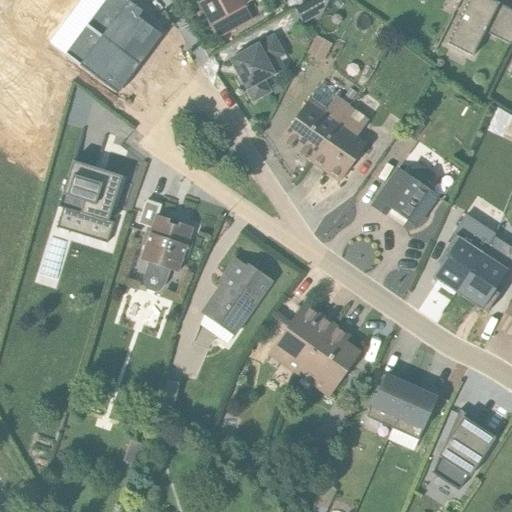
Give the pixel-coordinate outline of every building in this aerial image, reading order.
[(205,0),(197,5),(217,40),(217,41),(251,21),(243,6),(255,0),(205,0)] [(314,0),(294,11),(302,25),(321,14),(327,3),(322,0),(314,0)] [(511,12),(487,0),(468,0),(445,45),(471,58),(484,33),(509,46),(511,39),(511,12)] [(284,56),(273,37),(229,61),(252,103),(270,93),(264,82),(284,71),(278,60),(284,56)] [(331,45),(315,37),(306,54),(322,62),(331,45)] [(278,142),(309,163),(349,107),(333,96),(319,86),(310,98),(309,97),(278,142)] [(368,121),(348,108),(309,163),(333,181),(341,181),(365,145),(355,138),(368,121)] [(95,170),(72,162),(58,205),(80,212),(79,215),(107,223),(120,182),(94,174),(95,170)] [(371,206),(392,221),(397,215),(415,227),(436,197),(426,190),(434,177),(414,163),(405,175),(397,170),(371,206)] [(168,224),(169,221),(156,216),(158,206),(145,202),(137,225),(150,229),(139,261),(147,264),(142,278),(142,286),(146,291),(154,293),(160,291),(164,286),(168,271),(177,274),(182,261),(184,261),(189,249),(187,243),(192,229),(178,224),(177,227),(168,224)] [(431,278),(456,294),(493,235),(463,216),(452,234),(455,236),(445,251),(448,253),(431,278)] [(511,258),(511,249),(493,238),(456,294),(485,313),(498,295),(493,292),(493,291),(507,271),(505,269),(511,258)] [(234,338),(272,283),(233,258),(215,283),(218,286),(199,314),(202,317),(199,326),(226,345),(232,337),(234,338)] [(332,327),(302,304),(266,355),(298,378),(332,327)] [(346,337),(332,327),(298,378),(325,397),(357,353),(343,342),(346,337)] [(384,375),(360,430),(385,441),(391,429),(410,386),(384,375)] [(436,398),(410,386),(391,429),(417,440),(436,398)] [(497,435),(459,410),(451,429),(452,431),(436,457),(438,458),(431,474),(457,491),(468,477),(469,477),(497,435)]
